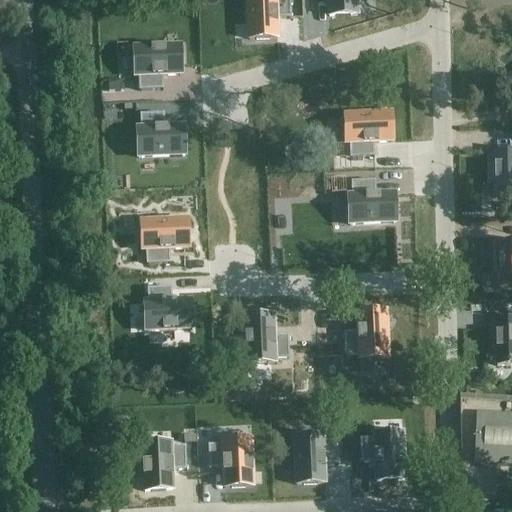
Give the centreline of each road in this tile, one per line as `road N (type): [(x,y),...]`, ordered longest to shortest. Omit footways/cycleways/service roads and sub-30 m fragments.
road 1 (unclassified): [(40,511),(25,0)]
road 2 (residential): [(450,283),(459,500),(250,511)]
road 3 (residential): [(441,33),(295,62),(239,83),(229,132)]
road 4 (residential): [(441,33),(450,283)]
road 5 (residential): [(231,247),(234,276),(252,287),(450,283)]
